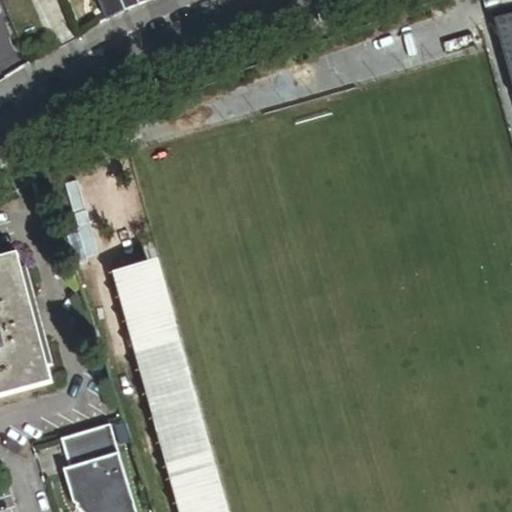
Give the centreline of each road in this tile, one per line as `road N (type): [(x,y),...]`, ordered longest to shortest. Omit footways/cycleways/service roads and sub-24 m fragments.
road 1 (unknown): [(0,421),(72,389),(78,376),(20,125)]
road 2 (tertiary): [(246,11),(0,137)]
